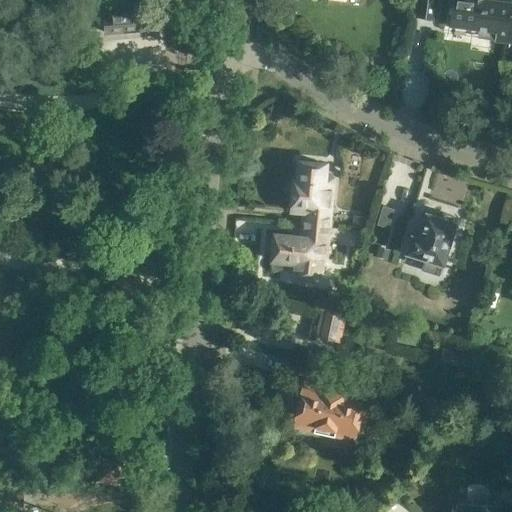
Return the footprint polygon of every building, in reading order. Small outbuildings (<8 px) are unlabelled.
[(435,0),(416,0),(414,19),(433,21),(435,0)] [(509,42),(510,37),(511,15),(511,1),(504,0),(453,0),(450,24),(479,29),(478,38),(509,42)] [(143,30),(140,3),(104,7),(106,34),(143,30)] [(303,224),(331,227),(335,176),(328,176),(329,164),(300,161),(298,181),(294,180),(293,195),(294,195),(293,210),(304,211),(303,224)] [(374,224),(388,229),(394,209),(380,205),(374,224)] [(421,269),(440,275),(457,222),(454,221),(456,216),(442,212),(441,216),(426,212),(418,237),(412,235),(406,252),(424,258),(421,269)] [(331,227),(303,224),(301,236),(274,233),(272,260),(292,262),(291,271),(322,275),(324,271),(325,258),(328,258),(331,227)] [(112,297),(140,300),(142,279),(114,276),(112,297)] [(316,335),(339,341),(346,312),(322,306),(316,335)] [(440,360),(475,368),(479,354),(452,348),(453,344),(443,342),(442,347),(443,347),(440,360)] [(293,439),(311,444),(314,430),(353,438),(362,394),(306,382),(293,439)] [(0,457),(0,480),(18,480),(17,457),(0,457)] [(94,484),(122,486),(124,460),(96,457),(94,484)] [(0,510),(23,511),(23,489),(0,488),(0,510)] [(501,511),(502,502),(453,498),(452,511),(501,511)]
